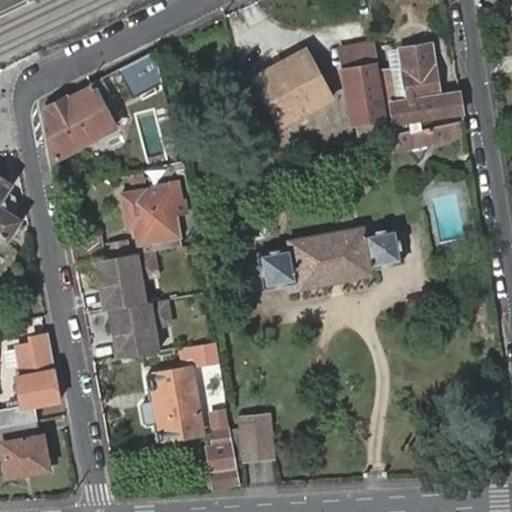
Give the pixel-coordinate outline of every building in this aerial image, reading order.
[(401,69),(384,72),(393,123),(417,120),(462,113),(459,94),(437,96),(429,45),(399,50),(401,69)] [(375,52),(342,56),(344,67),(351,122),(356,122),(357,137),(385,133),(375,52)] [(153,53),(122,67),(134,92),(165,79),(153,53)] [(261,83),(282,123),(329,97),(307,58),(261,83)] [(46,108),(55,158),(115,130),(94,88),(68,101),(66,98),(46,108)] [(417,120),(418,130),(430,128),(456,122),(463,120),(462,113),(417,120)] [(456,122),(430,128),(434,143),(459,137),(456,122)] [(418,130),(413,131),(417,147),(434,143),(430,128),(418,130)] [(0,178),(0,233),(7,238),(19,220),(17,218),(20,213),(14,209),(17,203),(15,196),(6,191),(10,184),(0,178)] [(116,194),(122,229),(131,227),(136,250),(177,244),(168,204),(177,202),(174,186),(165,188),(164,185),(116,194)] [(286,248),(256,254),(263,287),(292,282),(294,289),(369,275),(368,268),(399,263),(392,228),(361,234),(360,226),(285,241),(286,248)] [(70,242),(74,260),(104,255),(101,237),(70,242)] [(152,251),(94,260),(100,289),(105,288),(109,309),(145,302),(140,277),(157,274),(152,251)] [(100,289),(104,310),(109,309),(105,288),(100,289)] [(171,322),(166,299),(145,302),(109,309),(115,337),(120,336),(124,358),(160,350),(155,325),(171,322)] [(61,397),(49,333),(31,336),(33,342),(18,345),(23,375),(17,376),(22,404),(34,402),(61,397)] [(115,337),(119,359),(124,358),(120,336),(115,337)] [(178,347),(182,366),(221,357),(217,338),(178,347)] [(158,441),(203,434),(202,432),(191,367),(147,374),(151,399),(143,401),(142,404),(145,423),(148,425),(156,424),(158,441)] [(22,404),(22,402),(0,407),(0,424),(36,418),(34,402),(22,404)] [(210,410),(213,430),(229,427),(226,408),(210,410)] [(244,459),(272,456),(268,416),(241,419),(244,459)] [(0,434),(0,436),(0,435),(0,441),(1,441),(6,475),(23,472),(23,466),(46,462),(42,434),(40,434),(36,418),(0,424),(0,434)] [(213,489),(240,484),(229,427),(213,430),(207,432),(210,449),(204,450),(213,489)] [(46,468),(46,462),(23,466),(23,472),(46,468)]
